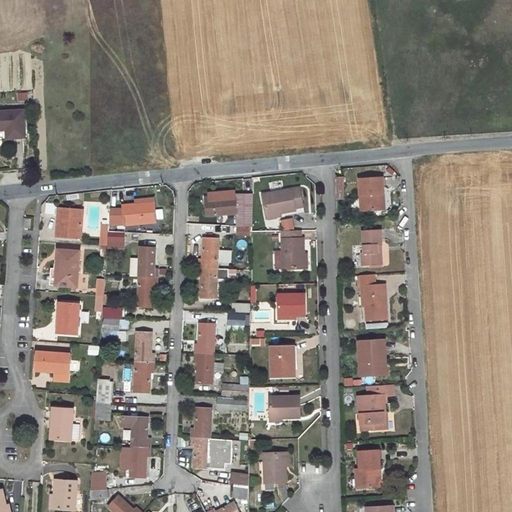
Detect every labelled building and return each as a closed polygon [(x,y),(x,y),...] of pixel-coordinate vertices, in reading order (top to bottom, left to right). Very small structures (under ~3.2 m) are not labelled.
[(16,92),(16,102),(27,102),(27,92),(16,92)] [(24,108),(0,109),(0,128),(7,127),(8,137),(26,135),(24,108)] [(343,199),(343,177),(334,177),(334,199),(343,199)] [(381,211),(380,195),(384,194),(383,179),(360,180),(362,212),(381,211)] [(266,215),(281,212),(296,210),(296,208),(303,206),(299,189),(263,197),(266,215)] [(213,197),(205,198),(207,216),(236,214),(236,226),(252,227),(253,194),(235,195),(235,191),(225,192),(214,193),(213,197)] [(54,214),(54,204),(45,204),(45,214),(54,214)] [(137,204),(123,205),(125,225),(156,222),(155,205),(138,207),(137,204)] [(58,238),(83,239),(85,210),(60,208),(59,223),(58,238)] [(101,224),(99,245),(107,246),(107,240),(108,232),(108,225),(101,224)] [(251,228),(238,228),(237,236),(251,237),(251,228)] [(365,233),(366,255),(363,255),(363,267),(375,266),(375,262),(384,261),(383,254),(380,254),(380,247),(383,246),(384,246),(383,231),(365,233)] [(124,233),(108,232),(107,240),(113,241),(113,246),(124,246),(124,233)] [(300,232),(283,233),(283,271),(303,271),(303,240),(300,240),(300,232)] [(200,259),(199,268),(217,269),(218,239),(204,238),(203,259),(200,259)] [(157,270),(153,269),(155,248),(140,247),(139,277),(157,277),(157,270)] [(59,260),(57,285),(79,286),(82,251),(60,249),(59,260)] [(199,276),(202,276),(202,298),(216,298),(216,280),(229,280),(229,269),(217,269),(199,268),(199,276)] [(365,287),(367,308),(368,322),(389,321),(387,302),(383,302),(382,285),(376,285),(375,276),(361,277),(361,288),(365,287)] [(157,286),(157,277),(139,277),(138,306),(152,307),(153,286),(157,286)] [(305,296),(279,297),(279,318),(306,318),(306,305),(305,296)] [(58,318),(57,333),(77,334),(79,304),(62,302),(61,318),(58,318)] [(251,305),(244,304),(244,303),(232,303),(232,311),(251,312),(251,305)] [(123,309),(103,308),(102,317),(123,318),(123,309)] [(229,325),(244,325),(245,315),(230,314),(229,325)] [(119,320),(105,319),(104,329),(119,330),(119,320)] [(196,345),(195,353),(213,354),(214,325),(200,324),(199,345),(196,345)] [(154,355),(150,355),(151,333),(137,332),(136,361),(154,362),(154,355)] [(385,341),(359,342),(361,377),(381,376),(380,361),(387,361),(385,341)] [(291,347),(271,347),(272,377),(295,377),(294,366),(294,359),(291,359),(291,347)] [(36,371),(70,373),(71,353),(38,350),(37,359),(36,371)] [(199,362),(197,383),(212,384),(213,354),(195,353),(195,362),(199,362)] [(154,362),(136,361),(134,391),(148,392),(150,371),(153,371),(154,362)] [(344,386),(352,385),(351,377),(343,378),(344,386)] [(97,395),(96,402),(112,403),(114,381),(98,380),(97,395)] [(385,430),(384,413),(386,413),(385,397),(394,396),(394,385),(369,387),(370,397),(358,397),(359,415),(361,415),(362,431),(385,430)] [(248,401),(232,400),(232,398),(216,397),(215,409),(247,412),(248,401)] [(301,397),(270,398),(271,419),(286,419),(301,419),(301,408),(301,397)] [(95,425),(111,426),(112,403),(96,402),(95,425)] [(55,422),(54,438),(72,440),(72,439),(79,439),(80,424),(73,423),(74,408),(54,407),(53,422),(55,422)] [(192,429),(191,437),(209,438),(211,409),(196,409),(195,429),(192,429)] [(123,417),(123,425),(133,426),(132,447),(150,447),(150,440),(147,439),(148,418),(141,418),(141,410),(128,410),(128,417),(123,417)] [(194,446),(194,467),(207,468),(209,438),(191,437),(191,446),(194,446)] [(125,449),(124,465),(131,465),(131,476),(145,476),(146,455),(150,456),(150,447),(132,447),(132,450),(125,449)] [(356,470),(357,488),(376,487),(375,469),(380,469),(379,451),(359,452),(359,470),(356,470)] [(286,453),(264,453),(265,482),(286,482),(286,466),(286,453)] [(91,490),(106,489),(107,473),(92,472),(91,490)] [(54,495),(53,508),(75,510),(77,481),(54,479),(54,495)] [(248,499),(248,487),(232,485),(231,496),(248,499)] [(106,489),(91,490),(90,499),(106,497),(106,489)] [(3,490),(0,490),(0,511),(8,511),(4,496),(3,490)] [(141,511),(137,508),(134,510),(119,496),(109,506),(115,511),(141,511)] [(214,511),(214,510),(209,511),(238,511),(234,503),(216,511),(214,511)]
